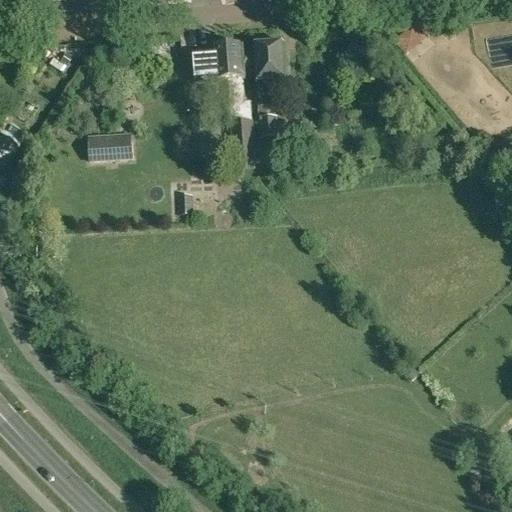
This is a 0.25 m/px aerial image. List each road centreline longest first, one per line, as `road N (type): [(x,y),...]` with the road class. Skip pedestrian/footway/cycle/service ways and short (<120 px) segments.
road 1 (unclassified): [(204,511),(50,376),(27,349),(0,291)]
road 2 (secondary): [(95,511),(0,414)]
